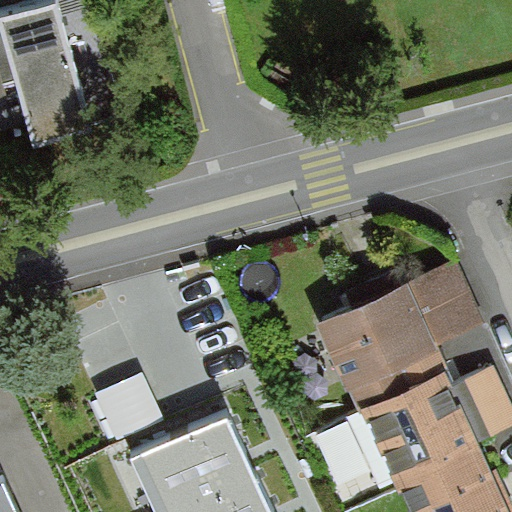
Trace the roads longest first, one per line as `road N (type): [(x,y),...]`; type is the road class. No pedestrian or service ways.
road 1 (tertiary): [(259,200),(0,267)]
road 2 (residential): [(203,0),(259,200)]
road 3 (tertiary): [(454,150),(259,200)]
road 4 (residential): [(454,150),(511,278)]
